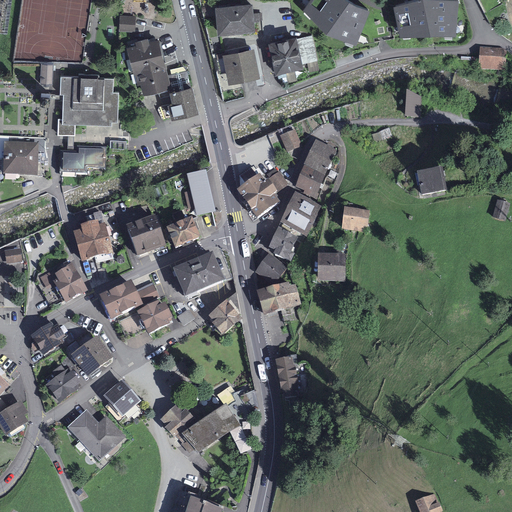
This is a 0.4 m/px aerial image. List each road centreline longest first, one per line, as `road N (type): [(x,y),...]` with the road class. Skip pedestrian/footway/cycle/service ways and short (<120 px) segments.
road 1 (residential): [(237,232),(271,234),(307,150),(331,127),(499,127)]
road 2 (residential): [(214,116),(385,55),(464,51),(481,34)]
road 3 (primary): [(237,232),(274,426),(261,511)]
road 4 (residential): [(87,300),(237,232)]
